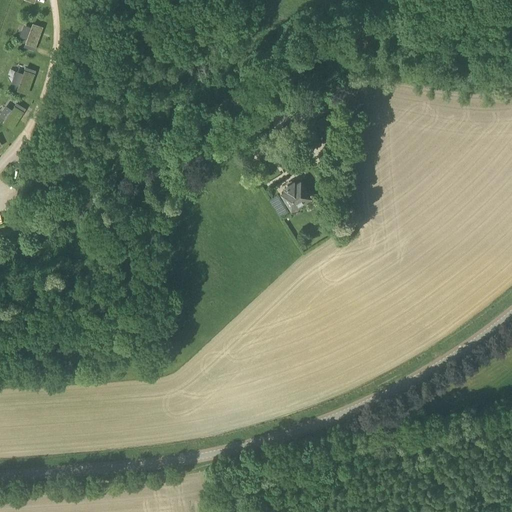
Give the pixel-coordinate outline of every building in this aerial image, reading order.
[(32,23),(30,27),(26,39),(25,40),(23,47),(31,50),(34,51),(36,45),(36,44),(38,40),(43,27),(32,23)] [(16,91),(27,95),(35,70),(25,66),(22,74),(15,71),(11,83),(18,86),(16,91)] [(334,89),(327,93),(331,100),(338,96),(334,89)] [(11,131),(25,109),(16,103),(11,110),(8,107),(1,119),(4,121),(2,125),(11,131)] [(314,144),(325,139),(316,120),(305,126),(314,144)] [(309,197),(299,182),(295,185),(293,182),(284,188),(286,191),(281,193),(290,208),(309,197)]
